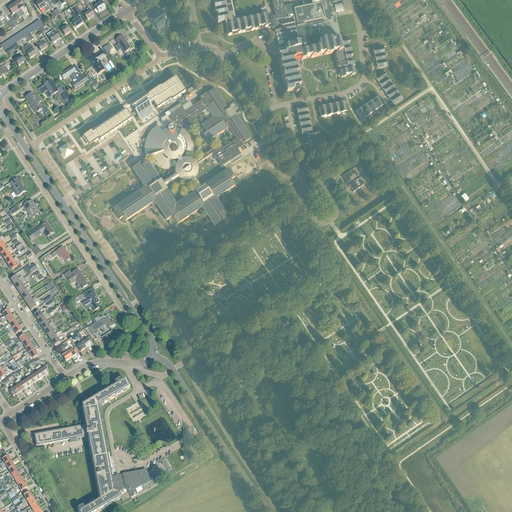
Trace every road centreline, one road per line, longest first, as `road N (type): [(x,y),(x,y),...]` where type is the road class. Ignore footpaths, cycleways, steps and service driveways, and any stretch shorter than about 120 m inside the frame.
road 1 (unclassified): [(277,511),(196,386),(192,346),(175,321),(143,305),(68,198)]
road 2 (residential): [(6,134),(132,323),(125,364)]
road 3 (track): [(363,133),(511,345)]
road 4 (residential): [(68,198),(34,144),(162,57)]
road 5 (secondary): [(267,511),(168,363),(154,356)]
road 6 (secondary): [(154,356),(150,335),(61,203)]
road 7 (residential): [(275,106),(345,93),(361,81),(349,0)]
road 8 (track): [(431,88),(300,175)]
road 9 (secondary): [(0,94),(126,12)]
